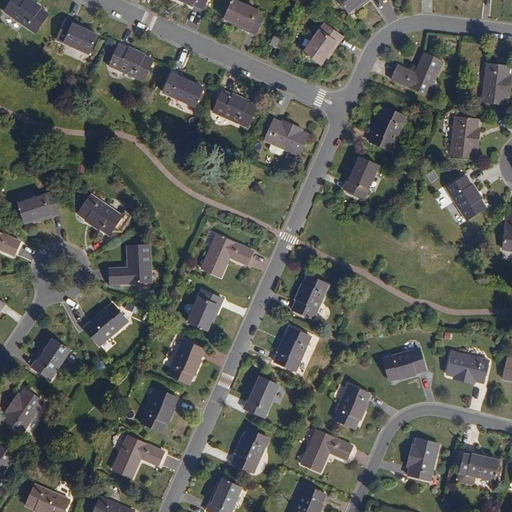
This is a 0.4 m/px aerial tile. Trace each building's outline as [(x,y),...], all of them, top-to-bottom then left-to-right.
[(49,16),(25,0),(14,0),(5,13),(35,35),(49,16)] [(206,0),(183,0),(203,9),(206,0)] [(264,14),(232,0),(231,0),(223,18),(232,22),(256,33),(264,14)] [(364,0),(339,0),(348,12),(356,6),(364,0)] [(358,9),(370,0),(364,0),(356,6),(358,9)] [(91,30),(67,19),(66,22),(90,33),(91,30)] [(90,33),(66,22),(57,41),(90,55),(99,37),(90,33)] [(232,22),(230,25),(254,36),(256,33),(232,22)] [(340,37),(323,26),(303,55),(320,67),(340,37)] [(275,34),(271,45),(281,49),(285,38),(275,34)] [(328,61),(343,39),(340,37),(325,59),(328,61)] [(154,62),(120,46),(110,67),(145,83),(154,62)] [(276,52),(269,49),(266,56),(273,59),(276,52)] [(444,61),(425,53),(416,73),(399,65),(393,79),(429,94),(444,61)] [(509,67),(487,64),(482,101),(504,104),(506,95),(508,74),(509,67)] [(198,83),(174,72),(172,75),(197,86),(198,83)] [(197,86),(172,75),(164,93),(197,108),(205,89),(197,86)] [(258,107),(224,92),(214,113),(249,128),(258,107)] [(406,117),(385,108),(370,142),(391,152),(406,117)] [(478,119),(456,117),(452,155),(475,157),(475,148),(477,127),(478,119)] [(283,123),(276,120),(267,141),(274,144),(271,150),(272,153),(281,156),(284,156),(286,150),(301,156),(310,136),(302,132),(283,123)] [(304,129),(284,120),(283,123),(302,132),(304,129)] [(379,166),(360,158),(356,167),(346,190),(364,199),(379,166)] [(356,167),(353,165),(343,189),(346,190),(356,167)] [(432,182),(439,177),(435,170),(428,174),(432,182)] [(487,209),(467,177),(447,189),(466,222),(487,209)] [(59,212),(53,193),(20,203),(26,222),(35,220),(59,212)] [(121,217),(91,196),(78,214),(109,236),(114,228),(121,232),(132,217),(125,212),(121,217)] [(511,210),(509,210),(502,249),(511,250),(511,210)] [(35,223),(60,215),(59,212),(35,220),(35,223)] [(20,242),(0,232),(0,248),(14,255),(20,242)] [(253,251),(217,236),(202,269),(221,277),(229,258),(247,265),(253,251)] [(152,281),(149,245),(129,246),(131,269),(110,270),(111,284),(152,281)] [(329,285),(308,276),(293,310),(315,319),(329,285)] [(221,299),(202,291),(188,323),(207,331),(210,323),(221,299)] [(213,324),(224,300),(221,299),(210,323),(213,324)] [(127,321),(113,305),(84,330),(99,346),(127,321)] [(312,337),(291,328),(276,362),(297,371),(312,337)] [(69,350),(53,339),(48,347),(33,368),(50,379),(69,350)] [(204,350),(183,341),(168,375),(189,384),(204,350)] [(45,345),(30,366),(33,368),(48,347),(45,345)] [(427,370),(421,348),(385,359),(391,380),(427,370)] [(489,360),(452,352),(447,373),(454,375),(475,380),(483,382),(489,360)] [(511,359),(508,358),(503,378),(511,379),(511,359)] [(454,375),(453,378),(474,383),(475,380),(454,375)] [(279,386),(260,378),(257,386),(246,410),(265,418),(279,386)] [(254,385),(243,409),(246,410),(257,386),(254,385)] [(371,394),(350,385),(334,420),(355,429),(371,394)] [(43,402),(25,389),(20,397),(8,414),(3,420),(22,433),(43,402)] [(177,398),(157,389),(142,423),(162,432),(177,398)] [(17,395),(5,412),(8,414),(20,397),(17,395)] [(269,438),(248,429),(233,464),(254,472),(269,438)] [(353,447),(317,431),(302,465),(320,474),(330,454),(347,461),(353,447)] [(164,453),(128,437),(113,470),(132,479),(141,459),(158,466),(164,453)] [(440,444),(418,439),(416,446),(411,467),(409,475),(432,480),(440,444)] [(0,477),(14,458),(0,448),(0,477)] [(492,456),(466,450),(465,453),(491,459),(492,456)] [(491,459),(465,453),(461,473),(495,481),(500,461),(491,459)] [(231,511),(242,488),(223,480),(220,488),(209,511),(231,511)] [(217,487),(206,511),(209,511),(220,488),(217,487)] [(318,511),(326,495),(306,487),(294,511),(318,511)] [(64,511),(69,502),(36,488),(28,507),(39,511),(64,511)] [(134,511),(101,497),(94,511),(134,511)]
